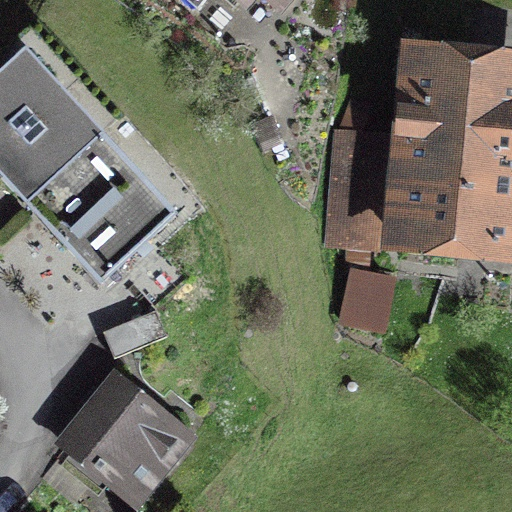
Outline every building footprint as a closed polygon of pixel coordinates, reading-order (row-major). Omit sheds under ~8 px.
[(173,214),(25,51),(0,73),(0,172),(99,281),(173,214)] [(511,110),(511,64),(413,55),(394,236),(497,246),(506,156),(511,156),(511,112),(511,113),(511,110)] [(379,143),(339,139),(330,245),(369,248),(379,143)] [(391,281),(351,273),(342,322),(381,330),(391,281)] [(132,290),(96,334),(118,352),(154,308),(132,290)] [(183,434),(117,378),(65,440),(131,496),(183,434)]
